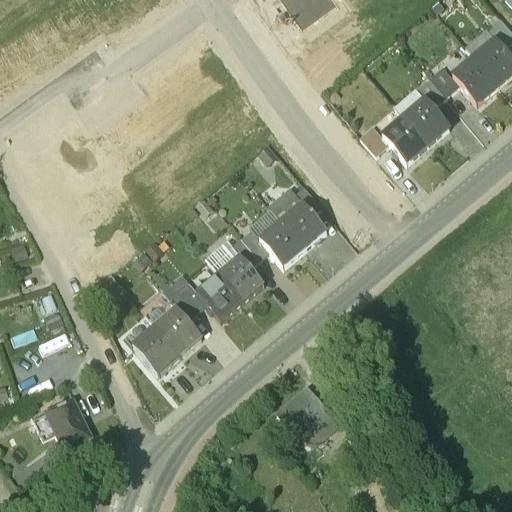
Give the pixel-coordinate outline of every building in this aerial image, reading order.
[(511,66),(495,46),(473,64),(497,92),(511,78),(511,66)] [(473,64),(451,83),(474,111),(497,92),(473,64)] [(448,133),(425,105),(403,124),(427,151),(448,133)] [(86,150),(58,111),(27,133),(55,173),(86,150)] [(427,151),(403,124),(380,143),(404,171),(427,151)] [(322,213),(304,193),(295,201),(304,212),(312,221),(322,213)] [(304,212),(282,230),(304,256),(326,238),(312,221),(304,212)] [(282,230),(260,248),(282,275),(304,256),(282,230)] [(241,264),(219,282),(242,309),(264,291),(241,264)] [(198,299),(198,300),(207,311),(220,327),(242,309),(219,282),(198,299)] [(197,320),(171,289),(162,297),(188,328),(197,320)] [(198,299),(190,289),(180,297),(198,319),(207,311),(198,300),(198,299)] [(162,297),(160,295),(138,313),(156,334),(179,362),(201,344),(188,328),(162,297)] [(156,334),(134,353),(157,380),(179,362),(156,334)] [(307,393),(277,420),(302,448),(332,421),(307,393)] [(72,406),(44,420),(62,456),(90,442),(72,406)]
